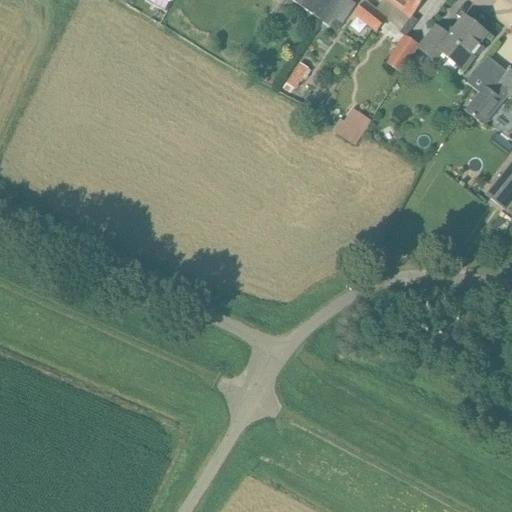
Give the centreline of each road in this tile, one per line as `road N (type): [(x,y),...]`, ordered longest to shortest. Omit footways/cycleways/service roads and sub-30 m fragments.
road 1 (track): [(0,296),(215,381),(455,511)]
road 2 (unclassified): [(282,350),(0,223)]
road 3 (unclassified): [(282,350),(346,301),(393,281),(463,279),(511,288)]
road 4 (unclassified): [(183,511),(282,350)]
